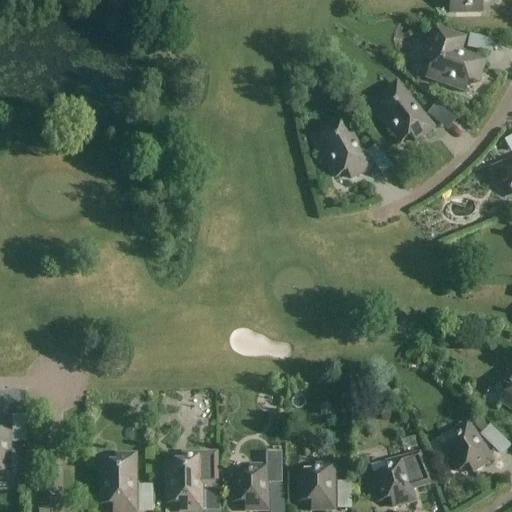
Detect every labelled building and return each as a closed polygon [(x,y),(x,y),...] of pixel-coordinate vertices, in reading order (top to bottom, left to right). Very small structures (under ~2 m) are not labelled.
[(448,0),(449,14),(480,13),(480,2),(489,1),(488,0),(448,0)] [(464,41),(434,30),(424,60),(438,65),(437,67),(438,67),(433,81),(463,92),(467,81),(476,84),(483,63),(459,54),(464,41)] [(468,49),(477,51),(479,39),(470,37),(468,49)] [(375,113),(379,119),(400,144),(409,136),(414,143),(431,129),(396,85),(383,95),(388,102),(375,113)] [(316,144),(319,150),(335,178),(346,172),(350,180),(369,169),(341,119),(326,128),(330,135),(316,144)] [(372,162),(380,156),(374,149),(367,155),(372,162)] [(511,162),(496,169),(503,184),(510,181),(511,184),(511,183),(511,162)] [(496,170),(484,173),(488,191),(500,188),(496,170)] [(511,370),(502,384),(508,388),(507,390),(508,391),(500,403),(511,411),(511,370)] [(488,430),(481,423),(476,429),(482,436),(488,442),(494,436),(489,430),(488,430)] [(24,424),(14,424),(14,440),(24,440),(24,424)] [(467,466),(472,473),(490,461),(466,425),(452,434),(456,440),(454,442),(455,443),(443,451),(457,472),(467,466)] [(0,475),(8,475),(8,435),(0,434),(0,475)] [(266,486),(281,486),(281,455),(265,455),(265,468),(249,469),(249,476),(247,476),(247,478),(232,478),(233,504),(244,504),(244,511),(263,511),(266,511),(266,486)] [(200,486),(215,486),(215,456),(183,456),(183,471),(180,471),(180,473),(166,473),(166,505),(178,505),(178,511),(200,511),(200,500),(200,486)] [(112,511),(134,511),(134,457),(117,457),(117,472),(115,472),(115,474),(100,474),(100,506),(112,506),(112,511)] [(413,503),(401,461),(385,465),(387,472),(385,473),(385,474),(371,478),(378,503),(389,500),(392,508),(413,503)] [(422,461),(410,466),(417,484),(429,479),(422,461)] [(332,511),(332,468),(315,468),(315,475),(313,475),(313,477),(298,477),(299,503),(310,503),(311,511),(332,511)] [(348,485),(338,485),(339,494),(348,493),(348,485)] [(217,486),(215,486),(200,486),(200,500),(205,500),(205,495),(217,494),(217,486)] [(271,495),(281,495),(281,486),(271,486),(271,495)] [(140,488),(140,497),(150,497),(150,488),(140,488)]
